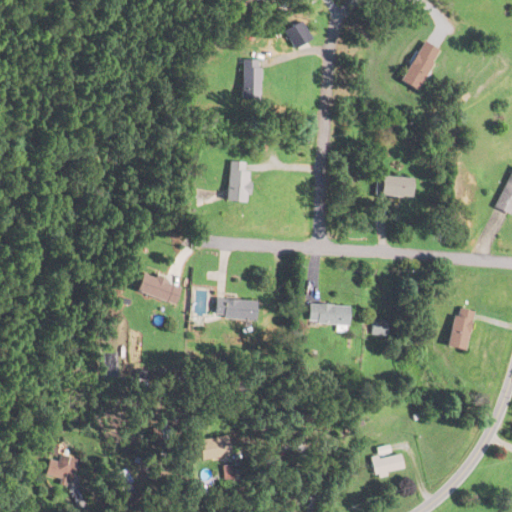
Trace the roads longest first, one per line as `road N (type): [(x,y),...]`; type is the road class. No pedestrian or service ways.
road 1 (residential): [(511,261),(185,240)]
road 2 (residential): [(320,249),(325,84),(334,25),(354,2)]
road 3 (residential): [(416,511),(449,488),(487,435),(511,370)]
